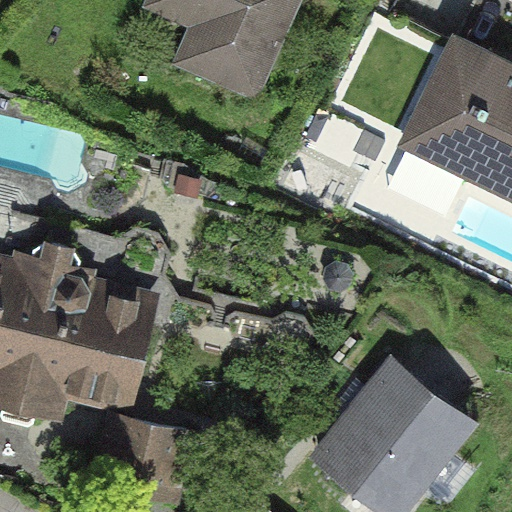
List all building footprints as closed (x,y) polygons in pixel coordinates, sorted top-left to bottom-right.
[(325,0),(168,0),(159,21),(199,39),(183,77),(273,117),(325,0)] [(511,66),(466,44),(412,156),(511,203),(511,66)] [(167,300),(0,250),(0,401),(70,423),(78,398),(133,414),(167,300)] [(383,511),(423,511),(492,427),(400,353),(316,458),(383,511)] [(286,511),(273,502),(265,511),(286,511)]
